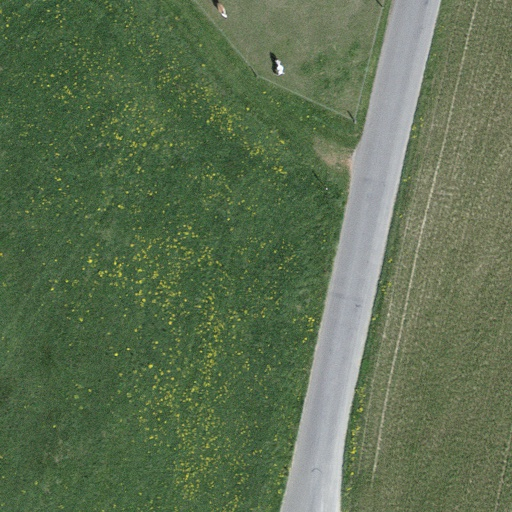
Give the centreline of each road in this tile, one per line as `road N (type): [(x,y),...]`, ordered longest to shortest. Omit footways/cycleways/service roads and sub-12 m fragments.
road 1 (unclassified): [(313,473),(416,0)]
road 2 (track): [(161,0),(211,60),(274,114),(374,178)]
